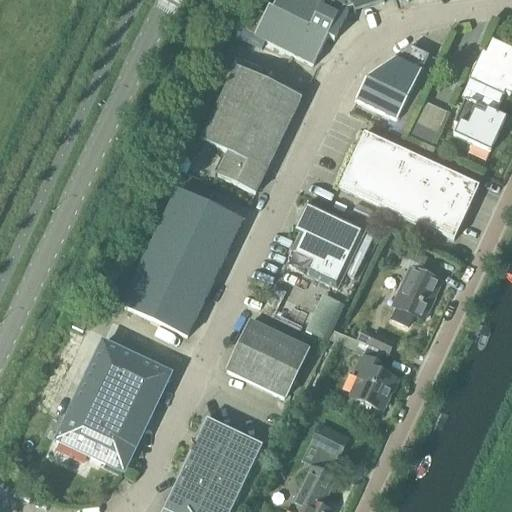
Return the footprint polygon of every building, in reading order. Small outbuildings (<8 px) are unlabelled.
[(268,11),(254,40),(313,69),(327,40),(334,43),(348,15),(344,13),(352,10),(354,15),(384,5),(382,0),(277,0),(272,13),(268,11)] [(511,51),(489,41),(483,55),(480,54),(467,82),(459,99),(463,100),(452,124),(456,126),(452,136),(489,153),(502,124),(499,116),(494,113),(503,94),(508,96),(511,94),(511,51)] [(395,123),(427,56),(409,48),(363,82),(353,103),(395,123)] [(234,71),(200,143),(228,156),(217,179),(255,197),(300,103),(234,71)] [(428,145),(445,110),(421,99),(405,134),(428,145)] [(364,136),(339,190),(453,242),(478,188),(364,136)] [(208,161),(213,151),(198,143),(193,154),(208,161)] [(220,267),(240,225),(173,194),(153,236),(220,267)] [(336,292),(364,233),(306,205),(292,234),(297,237),(287,261),(287,263),(287,265),(287,266),(287,267),(288,269),(289,270),(291,271),(336,292)] [(366,225),(372,213),(356,206),(351,218),(366,225)] [(153,236),(136,272),(203,303),(220,267),(153,236)] [(185,340),(203,303),(136,272),(119,309),(185,340)] [(423,321),(439,284),(410,272),(393,309),(423,321)] [(89,324),(75,317),(69,332),(84,337),(89,324)] [(283,402),(307,352),(249,324),(225,375),(283,402)] [(366,332),(362,340),(368,343),(367,347),(388,357),(394,344),(373,334),(372,335),(366,332)] [(360,357),(383,368),(388,357),(367,347),(359,343),(354,355),(360,357)] [(121,475),(168,377),(100,346),(54,444),(121,475)] [(381,413),(395,382),(380,375),(383,368),(360,357),(354,370),(363,374),(358,385),(356,384),(351,396),(353,397),(351,400),(381,413)] [(231,511),(245,483),(262,448),(205,422),(196,441),(193,441),(193,447),(192,449),(191,449),(188,456),(189,456),(162,511),(231,511)] [(339,462),(348,442),(321,429),(312,448),(339,462)] [(325,511),(321,510),(335,482),(311,470),(297,498),(296,498),(288,511),(325,511)]
